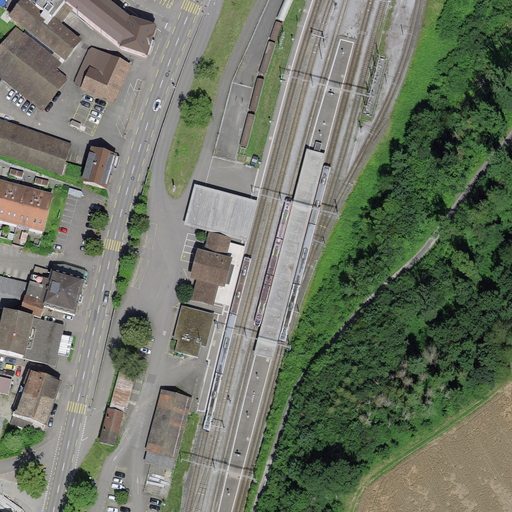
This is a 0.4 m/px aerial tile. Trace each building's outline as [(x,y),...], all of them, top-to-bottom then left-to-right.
[(68,8),(117,44),(145,53),(152,24),(128,16),(106,0),(34,0),(31,4),(25,0),(18,0),(6,17),(63,59),(78,39),(57,24),(68,8)] [(56,62),(13,29),(0,46),(0,78),(40,109),(63,79),(51,69),(56,62)] [(126,66),(88,49),(72,85),(110,102),(126,66)] [(0,154),(59,173),(68,144),(0,122),(0,154)] [(112,154),(90,148),(80,180),(103,187),(112,154)] [(325,152),(308,148),(254,355),(271,359),(325,152)] [(79,169),(66,165),(63,177),(75,181),(79,169)] [(0,219),(2,220),(11,186),(0,182),(0,219)] [(37,182),(36,188),(49,190),(50,184),(37,182)] [(195,185),(184,226),(211,233),(231,238),(247,243),(258,202),(195,185)] [(2,220),(15,224),(24,189),(11,186),(2,220)] [(15,224),(27,227),(37,193),(24,189),(15,224)] [(50,196),(37,193),(27,227),(40,231),(50,196)] [(231,238),(211,233),(206,252),(198,250),(190,279),(197,280),(192,299),(214,305),(215,302),(219,287),(226,289),(234,259),(226,256),(229,244),(231,238)] [(244,247),(229,244),(226,256),(234,259),(226,289),(219,287),(215,302),(229,306),(244,247)] [(0,308),(38,318),(41,305),(50,272),(31,267),(26,285),(0,278),(0,308)] [(80,280),(50,272),(41,305),(72,313),(80,280)] [(213,314),(182,306),(174,339),(178,340),(175,352),(197,357),(200,346),(205,347),(213,314)] [(1,313),(0,317),(0,352),(52,364),(55,353),(59,335),(61,326),(1,313)] [(69,337),(59,335),(55,353),(65,355),(69,337)] [(108,410),(121,412),(124,413),(135,366),(119,362),(108,410)] [(59,382),(30,372),(12,425),(30,431),(33,422),(45,426),(59,382)] [(0,378),(0,394),(5,395),(9,380),(0,378)] [(190,398),(161,391),(147,451),(148,451),(145,463),(173,470),(190,398)] [(108,410),(104,409),(96,443),(113,446),(121,412),(108,410)] [(150,466),(143,492),(166,498),(173,472),(150,466)]
